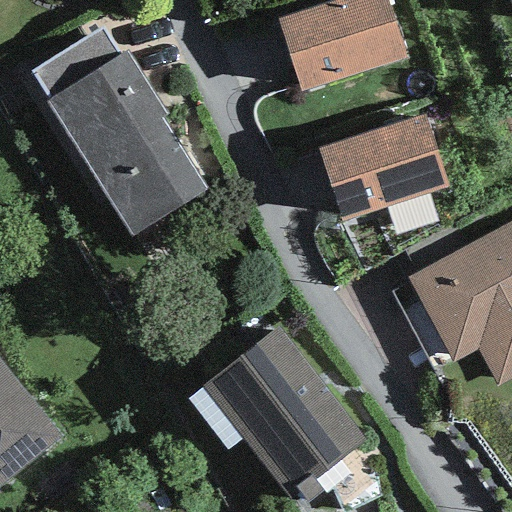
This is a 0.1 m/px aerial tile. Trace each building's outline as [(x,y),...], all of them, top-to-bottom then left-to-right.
[(384,0),(362,0),(278,26),(299,96),(404,64),(384,0)] [(132,243),(207,197),(125,56),(120,60),(101,32),(32,79),(49,108),(46,110),(132,243)] [(420,123),(317,156),(340,227),(443,193),(420,123)] [(511,222),(405,282),(452,365),(475,352),(498,391),(511,383),(511,222)] [(202,398),(290,507),(365,446),(274,332),(202,398)] [(0,488),(60,441),(0,367),(0,488)]
